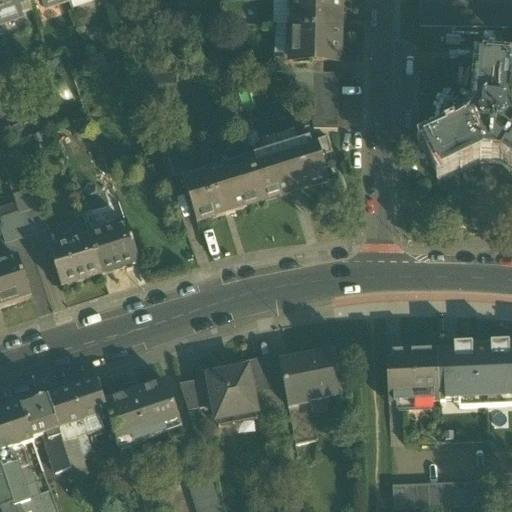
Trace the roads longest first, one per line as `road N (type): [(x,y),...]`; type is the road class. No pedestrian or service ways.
road 1 (secondary): [(72,349),(260,295),(386,279)]
road 2 (residential): [(384,0),(386,279)]
road 3 (secondary): [(386,279),(511,283)]
